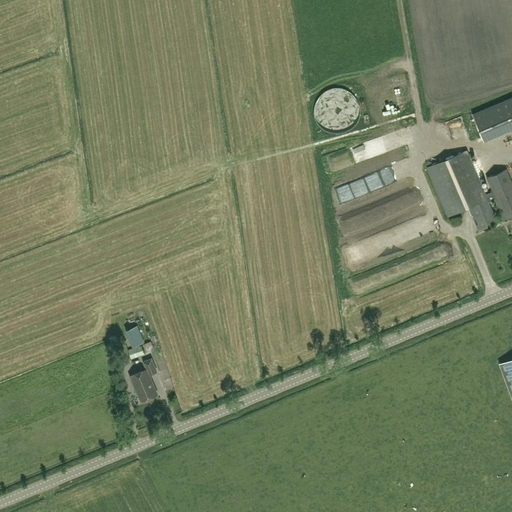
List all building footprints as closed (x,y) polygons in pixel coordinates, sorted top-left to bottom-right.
[(511,96),(472,114),(484,141),(511,129),(511,96)] [(350,121),(342,122),(343,129),(350,129),(350,121)] [(427,167),(449,217),(469,208),(478,230),(497,223),(488,203),(496,199),(505,220),(511,216),(511,172),(508,174),(506,169),(487,178),(493,191),(485,194),(466,151),(427,167)] [(427,238),(419,241),(422,247),(430,244),(427,238)] [(144,354),(141,345),(128,350),(131,359),(144,354)] [(511,358),(499,363),(511,398),(511,358)] [(157,395),(150,377),(149,374),(157,371),(151,359),(144,362),(147,368),(130,375),(136,389),(142,401),(157,395)]
